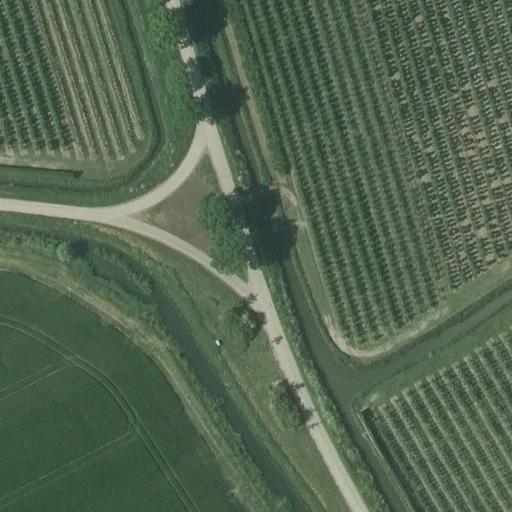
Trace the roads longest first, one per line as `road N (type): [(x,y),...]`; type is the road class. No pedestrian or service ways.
road 1 (unclassified): [(364,511),(297,393),(260,304)]
road 2 (unclassified): [(260,304),(190,254),(106,218)]
road 3 (unclassified): [(260,304),(209,139)]
road 4 (unclassified): [(209,139),(172,0)]
road 5 (unclassified): [(106,218),(140,211),(167,192),(209,139)]
